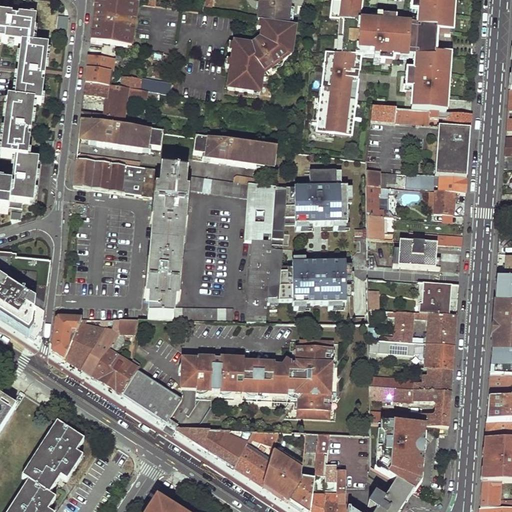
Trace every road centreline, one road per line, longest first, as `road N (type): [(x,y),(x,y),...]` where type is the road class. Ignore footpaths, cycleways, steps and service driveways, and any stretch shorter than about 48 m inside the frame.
road 1 (residential): [(499,0),(462,511)]
road 2 (residential): [(82,0),(56,224)]
road 3 (secondary): [(162,451),(35,371)]
road 4 (residential): [(56,224),(35,371)]
